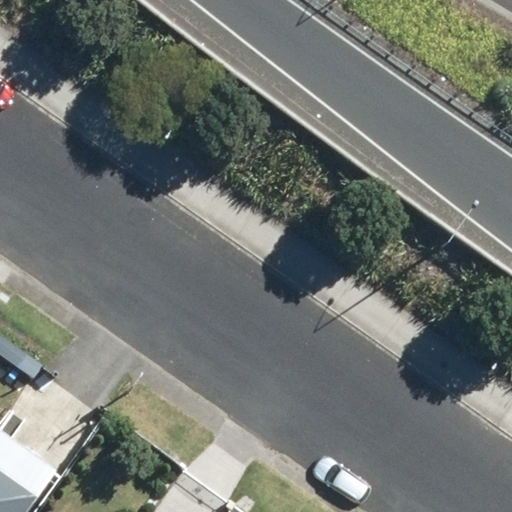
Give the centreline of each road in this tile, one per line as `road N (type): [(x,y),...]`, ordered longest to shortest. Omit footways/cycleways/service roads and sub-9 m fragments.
road 1 (residential): [(479,511),(0,174)]
road 2 (motorway): [(511,204),(237,0)]
